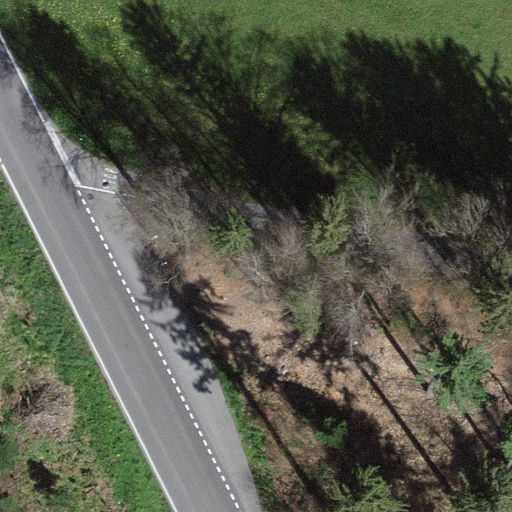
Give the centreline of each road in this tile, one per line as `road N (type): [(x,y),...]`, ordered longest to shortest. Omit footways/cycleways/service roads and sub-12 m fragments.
road 1 (unclassified): [(55,202),(511,284)]
road 2 (secondary): [(211,511),(55,202)]
